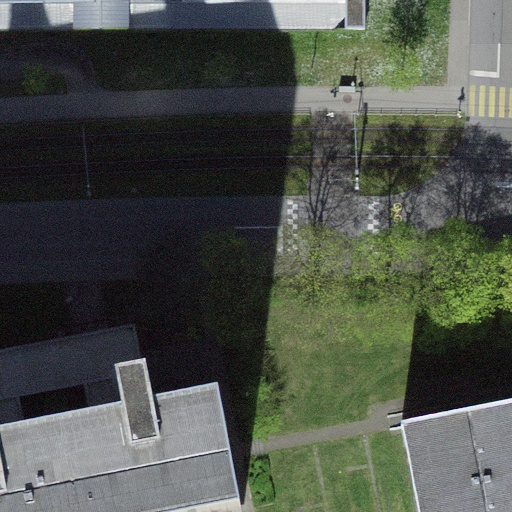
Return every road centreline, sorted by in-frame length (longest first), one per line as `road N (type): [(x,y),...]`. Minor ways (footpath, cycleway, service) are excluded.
road 1 (tertiary): [(501,223),(178,226),(0,237)]
road 2 (residential): [(501,223),(504,0)]
